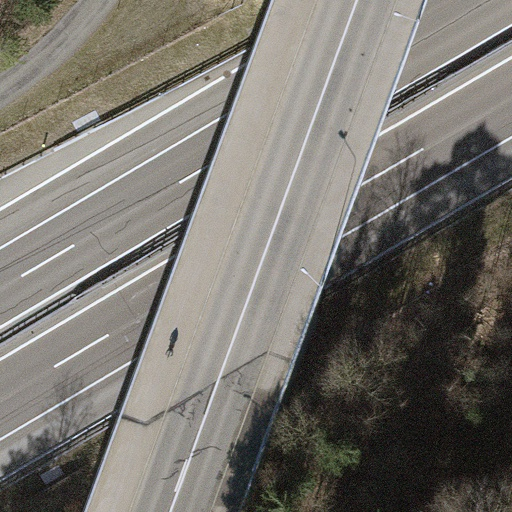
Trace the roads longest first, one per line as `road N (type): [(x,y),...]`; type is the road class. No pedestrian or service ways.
road 1 (motorway): [(0,401),(511,99)]
road 2 (motorway): [(491,0),(0,290)]
road 3 (secondary): [(172,511),(359,0)]
road 4 (unclassified): [(100,0),(48,57),(0,92)]
